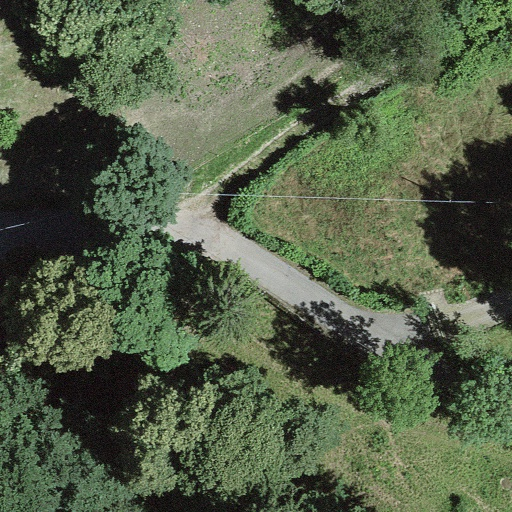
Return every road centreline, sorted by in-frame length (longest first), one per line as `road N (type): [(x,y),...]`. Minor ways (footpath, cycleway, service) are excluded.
road 1 (residential): [(0,216),(34,207),(184,239),(477,401),(511,409)]
road 2 (unknown): [(184,239),(242,110),(476,0)]
road 3 (track): [(0,398),(184,239)]
